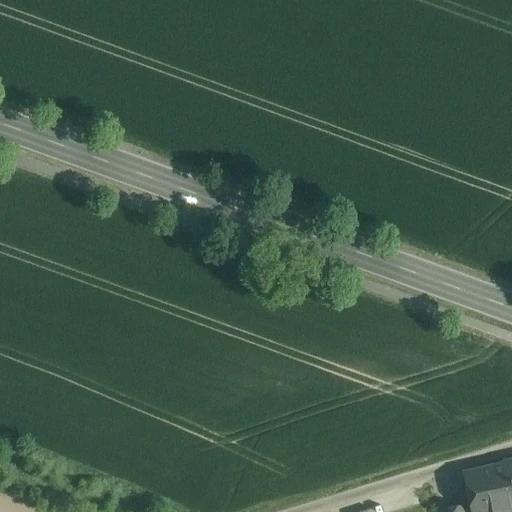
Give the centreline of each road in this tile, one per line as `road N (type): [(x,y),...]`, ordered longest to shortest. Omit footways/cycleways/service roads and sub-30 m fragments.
road 1 (primary): [(0,120),(511,305)]
road 2 (unclassified): [(511,443),(282,511)]
